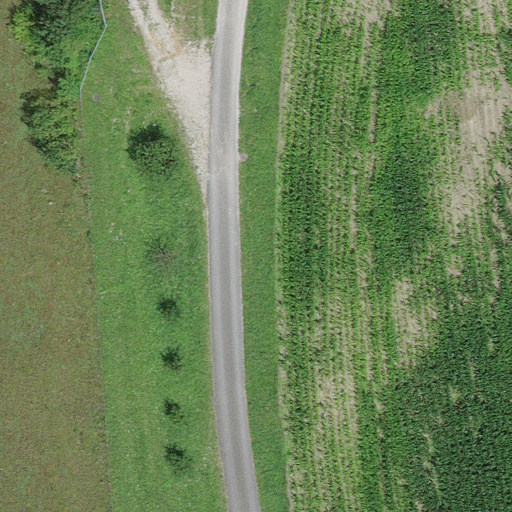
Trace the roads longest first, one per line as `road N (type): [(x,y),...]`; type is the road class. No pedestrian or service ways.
road 1 (track): [(240,511),(223,0)]
road 2 (track): [(224,128),(166,70),(134,0)]
